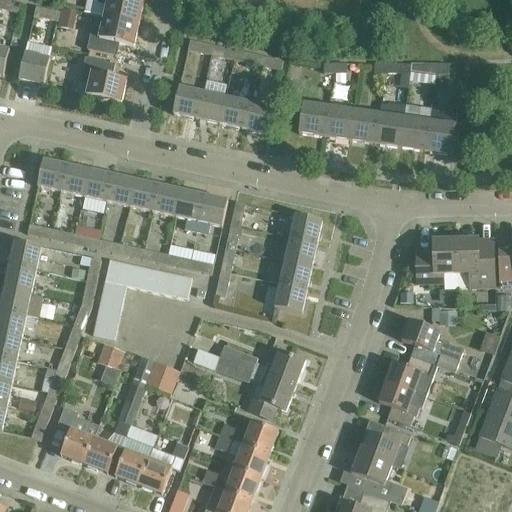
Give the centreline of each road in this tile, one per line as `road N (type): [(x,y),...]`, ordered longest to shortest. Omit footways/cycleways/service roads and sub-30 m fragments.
road 1 (residential): [(394,203),(0,118)]
road 2 (residential): [(288,511),(368,298),(394,203)]
road 3 (unknown): [(136,148),(171,0)]
